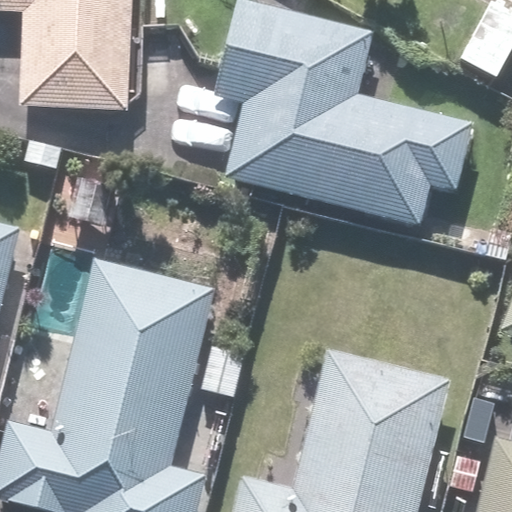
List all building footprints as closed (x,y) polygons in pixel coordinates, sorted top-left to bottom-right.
[(123,0),(0,0),(0,20),(20,22),(16,114),(117,119),(123,0)] [(362,35),(225,9),(207,109),(240,115),(225,192),(425,229),(431,196),(456,201),(470,121),(351,99),(362,35)] [(509,218),(455,207),(446,250),(501,261),(509,218)] [(0,315),(19,237),(0,232),(0,315)] [(206,285),(96,258),(51,441),(0,428),(0,429),(0,511),(193,511),(201,484),(159,473),(206,285)] [(511,291),(494,341),(511,347),(511,291)] [(416,511),(444,386),(314,357),(284,491),(229,478),(221,511),(416,511)] [(511,511),(511,423),(506,422),(479,511),(511,511)]
